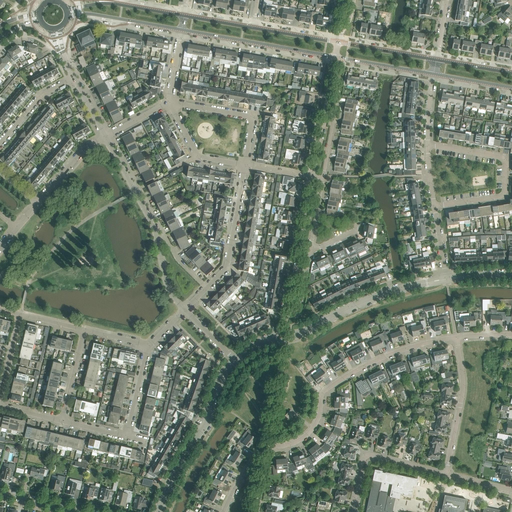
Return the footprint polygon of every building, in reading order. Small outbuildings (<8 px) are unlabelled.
[(215,7),(221,8),(222,0),(213,0),(213,1),(216,2),(216,7),(215,7)] [(222,0),(221,8),(227,9),(227,5),(227,4),(231,4),(231,0),(222,0)] [(233,10),(238,11),(240,2),(234,1),(234,0),(231,0),(231,4),(234,5),(233,10)] [(245,3),(240,2),(238,11),(244,12),(245,7),(250,8),(251,1),(246,0),(245,3)] [(322,9),(322,6),(328,7),(329,1),(323,0),(315,0),(315,4),(316,4),(315,8),(322,9)] [(272,5),(263,3),(262,12),(265,12),(264,16),(270,17),(272,5)] [(420,4),(419,9),(420,9),(432,11),(432,12),(433,12),(435,13),(435,10),(433,10),(432,10),(432,9),(433,8),(433,7),(433,6),(420,4)] [(281,6),(272,5),(270,17),(275,18),(276,12),(279,13),(281,6)] [(281,6),(279,13),(283,13),(282,15),(282,19),(281,19),(287,20),(289,11),(289,8),(281,6)] [(504,22),(508,18),(511,13),(511,8),(510,7),(506,11),(504,9),(500,14),(499,13),(497,16),(504,22)] [(294,12),(289,11),(287,20),(293,21),(294,15),(297,16),(298,9),(295,9),(294,12)] [(299,22),(304,23),(307,11),(298,9),(297,16),(300,16),(299,22)] [(420,9),(418,18),(424,19),(425,15),(431,16),(431,15),(432,14),(431,13),(432,12),(432,11),(420,9)] [(306,12),(304,23),(310,24),(311,18),(314,19),(315,12),(312,12),(312,13),(306,12)] [(318,13),(315,12),(314,19),(317,19),(316,25),(322,26),(323,17),(318,16),(318,13)] [(328,21),(331,22),(332,15),(329,15),(329,18),(323,17),(322,26),(327,27),(328,21)] [(455,18),(455,21),(461,22),(460,25),(468,27),(469,23),(467,23),(468,17),(465,17),(456,15),(456,16),(455,17),(455,18)] [(368,25),(367,28),(370,28),(369,35),(375,36),(377,26),(371,25),(371,22),(368,21),(368,25)] [(377,26),(375,36),(381,37),(382,30),(385,31),(386,25),(383,24),(383,27),(377,26)] [(411,29),(410,35),(413,36),(412,42),(418,43),(419,34),(419,31),(414,30),(411,29)] [(81,43),(75,46),(79,53),(86,50),(83,44),(93,40),(89,31),(88,31),(88,30),(84,31),(85,33),(77,36),(81,43)] [(419,34),(418,43),(424,44),(425,38),(428,38),(429,32),(426,32),(425,35),(419,34)] [(117,37),(115,45),(118,46),(119,46),(119,42),(124,43),(126,34),(120,33),(120,37),(117,37)] [(102,34),(101,44),(110,46),(112,36),(102,34)] [(135,45),(135,47),(140,48),(140,47),(143,48),(144,41),(141,41),(142,37),(143,37),(137,36),(135,45)] [(458,50),(459,44),(460,41),(454,40),(454,37),(451,36),(450,42),(453,43),(452,49),(458,50)] [(152,48),(154,39),(148,38),(147,42),(144,41),(143,48),(146,48),(147,47),(152,48)] [(460,38),(460,41),(459,44),(462,44),(461,51),(467,52),(469,42),(463,41),(464,38),(460,38)] [(474,46),(477,47),(479,41),(475,40),(475,43),(469,42),(467,52),(473,53),(474,46)] [(170,42),(164,41),(163,49),(162,53),(171,54),(172,45),(169,44),(170,42)] [(479,41),(477,47),(481,48),(480,54),(485,55),(487,46),(481,45),(482,41),(479,41)] [(23,47),(24,54),(25,57),(30,55),(30,53),(33,44),(30,43),(29,43),(30,44),(29,44),(27,44),(26,47),(23,47)] [(492,50),(496,50),(497,44),(494,43),(493,47),(487,46),(485,55),(491,56),(492,50)] [(33,44),(30,53),(36,55),(36,54),(37,57),(42,54),(40,50),(38,49),(38,47),(36,47),(37,46),(37,45),(33,44)] [(500,45),(497,44),(496,50),(499,51),(498,57),(504,58),(505,49),(499,48),(500,45)] [(12,47),(19,58),(24,54),(23,47),(22,47),(18,47),(17,45),(16,46),(15,46),(15,45),(12,47)] [(6,55),(6,56),(11,60),(12,58),(15,62),(19,59),(19,58),(12,47),(9,49),(9,50),(10,50),(8,51),(8,52),(9,53),(8,53),(6,55)] [(210,49),(205,48),(203,56),(202,60),(211,62),(212,53),(213,51),(210,51),(210,49)] [(211,62),(210,66),(213,66),(214,65),(214,61),(220,62),(220,59),(222,51),(216,50),(215,54),(212,53),(211,62)] [(240,58),(237,58),(238,54),(238,53),(232,52),(231,61),(236,62),(235,64),(239,64),(240,58)] [(238,66),(247,68),(249,55),(243,54),(243,55),(244,55),(243,59),(240,58),(239,64),(238,66)] [(78,58),(79,62),(80,62),(80,63),(79,63),(80,65),(81,65),(82,68),(87,66),(83,56),(78,58)] [(266,69),(267,63),(264,62),(265,59),(266,58),(260,57),(258,69),(263,70),(263,69),(266,69)] [(0,65),(3,68),(6,71),(10,67),(7,64),(9,62),(4,58),(2,60),(1,59),(0,60),(0,65)] [(270,64),(267,63),(266,69),(270,70),(270,68),(275,69),(277,60),(271,59),(271,60),(270,64)] [(155,65),(153,65),(152,70),(162,72),(163,70),(164,71),(165,67),(162,66),(163,63),(156,62),(155,65)] [(295,68),(292,67),(293,63),(293,64),(293,63),(287,62),(286,71),(291,72),(291,74),(294,74),(295,68)] [(95,64),(86,68),(90,78),(103,72),(99,65),(96,66),(95,64)] [(302,78),(303,74),(304,65),(298,64),(299,64),(298,68),(295,68),(294,74),(293,77),(302,78)] [(54,65),(49,68),(54,77),(59,74),(54,65)] [(318,78),(321,79),(322,73),(319,72),(320,68),(321,68),(315,67),(313,76),(318,77),(318,78)] [(49,79),(54,77),(49,68),(44,70),(49,79)] [(44,70),(39,73),(44,82),(49,79),(44,70)] [(103,72),(90,78),(94,87),(96,87),(95,86),(103,83),(103,81),(106,79),(103,72)] [(40,84),(44,82),(39,73),(35,75),(40,84)] [(348,73),(347,78),(345,77),(344,80),(344,83),(343,85),(353,87),(355,78),(351,77),(352,73),(348,73)] [(40,84),(35,75),(29,78),(30,79),(34,87),(40,84)] [(353,87),(360,88),(363,75),(359,75),(359,78),(355,78),(353,87)] [(366,76),(363,75),(360,88),(368,90),(369,80),(365,79),(366,76)] [(376,84),(377,78),(374,77),(373,81),(369,80),(368,90),(375,91),(375,88),(377,88),(378,84),(376,84)] [(406,83),(405,87),(418,89),(419,83),(416,83),(417,80),(408,78),(407,83),(406,83)] [(103,83),(95,86),(96,87),(100,96),(112,90),(108,81),(103,83)] [(152,87),(152,90),(157,94),(158,88),(160,88),(160,83),(150,81),(149,87),(152,87)] [(179,84),(177,91),(180,91),(180,93),(186,94),(187,84),(182,83),(182,84),(179,84)] [(31,92),(30,91),(30,92),(23,86),(23,85),(19,90),(27,96),(31,92)] [(136,92),(138,94),(143,103),(148,101),(143,92),(141,89),(136,92)] [(152,97),(157,94),(152,90),(149,92),(148,89),(143,92),(148,101),(153,98),(152,97)] [(441,102),(448,104),(450,94),(446,94),(446,90),(443,89),(441,102)] [(23,100),(27,96),(19,90),(15,94),(23,100)] [(112,90),(100,96),(104,105),(105,105),(105,104),(113,101),(111,96),(114,94),(112,90)] [(306,92),(300,91),(299,95),(301,95),(301,98),(300,98),(299,102),(304,103),(312,105),(313,97),(306,96),(306,92)] [(453,95),(450,94),(448,104),(455,105),(457,92),(454,91),(453,95)] [(262,97),(260,107),(266,108),(266,105),(272,106),(273,105),(274,101),(267,99),(268,93),(263,92),(262,97)] [(462,110),(462,106),(464,97),(460,96),(461,93),(457,92),(455,105),(460,106),(459,109),(462,110)] [(69,93),(64,96),(69,105),(74,102),(69,93)] [(23,100),(15,94),(12,98),(20,104),(23,100)] [(138,94),(133,97),(138,106),(143,103),(138,94)] [(464,107),(471,108),(474,95),(471,95),(470,98),(466,97),(464,107)] [(477,96),(474,95),(471,108),(478,109),(480,100),(476,99),(477,96)] [(64,96),(59,98),(64,107),(69,105),(64,96)] [(133,109),(138,106),(133,97),(128,100),(133,109)] [(484,101),(480,100),(478,109),(486,111),(488,98),(485,97),(484,101)] [(16,109),(20,104),(12,98),(8,102),(16,109)] [(59,110),(64,107),(59,98),(54,101),(54,102),(55,101),(59,109),(59,110)] [(491,98),(488,98),(486,111),(493,112),(495,103),(491,102),(491,98)] [(105,105),(109,114),(119,110),(114,100),(113,101),(105,104),(105,105)] [(345,104),(344,108),(355,110),(356,106),(358,106),(358,102),(346,100),(346,104),(345,104)] [(495,113),(502,114),(504,101),(501,100),(501,104),(497,103),(495,113)] [(508,102),(504,101),(502,114),(509,115),(511,106),(507,105),(508,102)] [(16,109),(8,102),(5,106),(13,113),(16,109)] [(9,117),(13,113),(5,106),(1,110),(9,117)] [(47,106),(43,110),(51,117),(55,113),(54,112),(47,106)] [(299,118),(301,118),(301,117),(309,119),(311,111),(305,110),(306,107),(297,106),(295,117),(297,117),(297,118),(299,118)] [(344,113),(343,117),(355,119),(356,114),(355,114),(355,110),(344,108),(344,113)] [(414,115),(415,110),(402,108),(401,114),(402,118),(409,118),(409,115),(414,115)] [(9,117),(1,110),(0,111),(0,116),(5,121),(9,117)] [(43,110),(40,114),(47,121),(51,117),(43,110)] [(123,119),(119,110),(109,114),(114,123),(123,119)] [(40,114),(36,119),(44,125),(47,121),(40,114)] [(162,118),(160,114),(150,120),(155,128),(157,127),(158,127),(166,122),(164,117),(162,118)] [(265,117),(264,122),(274,124),(275,119),(276,119),(277,119),(278,116),(277,115),(276,115),(273,114),(273,115),(270,114),(270,117),(265,117)] [(342,121),(341,125),(353,127),(353,123),(355,123),(355,119),(343,117),(343,121),(342,121)] [(401,118),(401,122),(405,121),(405,127),(414,127),(414,121),(409,121),(409,118),(402,118),(401,118)] [(36,119),(32,123),(40,129),(44,125),(36,119)] [(293,124),(292,127),(293,128),(294,128),(293,132),(307,134),(308,127),(304,126),(301,126),(302,122),(294,120),(294,124),(293,124)] [(158,127),(160,132),(169,127),(166,122),(158,127)] [(32,123),(29,127),(37,133),(40,129),(32,123)] [(85,123),(80,126),(85,135),(90,132),(85,123)] [(352,131),(353,127),(341,125),(341,130),(340,134),(352,136),(353,131),(352,131)] [(439,137),(448,139),(449,129),(450,126),(444,125),(444,129),(443,132),(440,131),(439,137)] [(80,137),(85,135),(80,126),(76,128),(80,137)] [(29,127),(25,131),(33,138),(37,133),(29,127)] [(172,132),(169,127),(160,132),(163,137),(172,132)] [(75,140),(80,137),(76,128),(70,131),(71,132),(75,140)] [(25,131),(22,135),(30,142),(33,138),(25,131)] [(174,133),(173,133),(172,132),(163,137),(165,141),(176,136),(174,133)] [(126,147),(135,142),(131,133),(122,137),(126,147)] [(476,135),(474,145),(480,146),(481,146),(482,136),(481,136),(482,134),(476,133),(476,135)] [(22,135),(18,139),(26,146),(30,142),(22,135)] [(303,140),(303,137),(302,137),(298,136),(290,135),(289,139),(295,140),(294,143),(296,144),(295,148),(304,149),(306,141),(303,140)] [(177,139),(176,136),(165,141),(168,146),(177,141),(176,140),(177,139)] [(483,137),(482,136),(481,146),(487,147),(489,138),(483,137)] [(62,141),(70,148),(74,143),(73,143),(66,137),(67,137),(66,137),(62,141)] [(339,141),(338,146),(349,148),(350,144),(351,144),(352,139),(340,137),(339,142),(339,141)] [(18,139),(15,143),(23,150),(26,146),(18,139)] [(67,152),(70,148),(62,141),(59,145),(67,152)] [(170,151),(179,146),(177,141),(168,146),(170,151)] [(135,142),(126,147),(130,156),(131,156),(131,155),(139,152),(139,150),(139,149),(140,148),(139,146),(138,145),(137,146),(135,142)] [(15,143),(11,147),(19,154),(23,150),(15,143)] [(55,149),(63,156),(67,152),(59,145),(55,149)] [(182,151),(179,146),(170,151),(173,156),(182,151)] [(338,150),(337,154),(349,156),(349,152),(348,152),(349,148),(338,146),(337,150),(338,150)] [(11,147),(8,151),(15,158),(19,154),(11,147)] [(60,160),(63,156),(55,149),(52,154),(60,160)] [(300,152),(286,149),(285,158),(293,160),(292,164),(294,164),(301,165),(303,156),(300,156),(300,152)] [(8,151),(4,156),(12,162),(15,158),(8,151)] [(145,160),(141,151),(131,155),(131,156),(136,165),(145,160)] [(182,151),(173,156),(176,160),(174,161),(176,165),(185,160),(183,156),(185,156),(182,151)] [(48,158),(56,164),(60,160),(52,154),(48,158)] [(262,160),(262,163),(264,164),(265,161),(268,161),(269,156),(258,154),(257,160),(262,160)] [(336,158),(335,163),(346,165),(347,161),(348,161),(349,156),(337,154),(336,158)] [(12,162),(4,156),(1,160),(8,166),(12,162)] [(52,168),(56,164),(48,158),(45,162),(52,168)] [(149,170),(145,160),(136,165),(140,174),(150,169),(149,170)] [(41,166),(49,173),(52,168),(45,162),(41,166)] [(345,169),(346,165),(335,163),(334,167),(335,167),(334,172),(346,174),(346,169),(345,169)] [(416,170),(416,164),(407,165),(407,170),(403,171),(403,176),(412,176),(412,175),(411,170),(416,170)] [(45,177),(49,173),(41,166),(38,170),(45,177)] [(187,177),(192,178),(194,168),(189,167),(188,172),(185,171),(184,174),(187,174),(187,177)] [(141,174),(146,183),(155,179),(150,169),(140,174),(141,174)] [(34,174),(42,181),(45,177),(38,170),(34,174)] [(256,175),(255,175),(254,180),(264,182),(265,173),(257,172),(256,175)] [(232,174),(226,173),(224,184),(230,184),(229,186),(234,187),(236,177),(231,176),(232,174)] [(38,185),(42,181),(34,174),(31,178),(38,185)] [(294,182),(294,178),(283,176),(282,185),(286,185),(285,189),(286,190),(291,191),(292,192),(293,192),(294,192),(296,192),(298,184),(294,183),(294,182)] [(38,185),(31,178),(27,182),(35,189),(38,185)] [(414,179),(404,179),(406,191),(410,190),(418,189),(418,183),(415,184),(414,179)] [(331,184),(330,189),(341,191),(342,187),(343,187),(344,182),(339,181),(332,180),(332,184),(331,184)] [(161,192),(156,182),(147,187),(152,196),(153,196),(161,192)] [(341,195),(341,191),(330,189),(329,193),(330,193),(329,197),(341,199),(342,195),(341,195)] [(161,192),(153,196),(157,205),(166,201),(170,199),(168,195),(164,197),(162,191),(161,192)] [(294,207),(295,198),(292,198),(293,195),(279,192),(278,198),(285,199),(284,205),(294,207)] [(227,200),(226,200),(226,197),(220,196),(220,199),(217,199),(216,204),(226,206),(227,200)] [(328,201),(327,206),(338,208),(339,204),(340,204),(341,199),(329,197),(329,201),(328,201)] [(157,205),(161,214),(172,209),(170,210),(166,201),(157,205)] [(338,212),(338,208),(327,206),(327,210),(326,214),(338,217),(339,212),(338,212)] [(278,207),(277,210),(278,211),(278,214),(277,219),(281,220),(287,221),(288,221),(291,222),(293,213),(288,212),(287,212),(287,210),(287,209),(278,207)] [(482,217),(488,216),(486,207),(481,208),(479,208),(480,213),(482,213),(482,217)] [(473,209),(475,218),(480,217),(482,217),(482,213),(480,213),(479,208),(473,209)] [(172,209),(161,214),(162,214),(163,214),(167,223),(176,219),(179,217),(176,211),(173,213),(172,209)] [(449,217),(446,217),(447,226),(459,224),(459,222),(458,212),(452,213),(449,214),(449,217)] [(180,228),(176,219),(167,223),(171,232),(181,227),(180,228)] [(287,227),(288,224),(279,223),(278,229),(281,230),(280,235),(288,236),(289,231),(290,231),(290,228),(287,227)] [(375,225),(368,223),(368,227),(365,226),(364,230),(364,231),(363,231),(364,231),(364,232),(374,233),(375,228),(374,228),(375,225)] [(172,232),(177,241),(186,237),(181,227),(171,232),(172,232)] [(425,231),(417,233),(414,233),(415,237),(412,237),(413,242),(416,241),(424,240),(423,237),(426,237),(425,231)] [(363,234),(363,237),(366,238),(367,238),(367,241),(367,243),(371,244),(372,239),(373,239),(374,233),(364,232),(364,233),(363,234)] [(219,243),(220,238),(210,236),(209,242),(209,243),(210,245),(219,246),(219,243)] [(181,250),(190,246),(186,237),(177,241),(181,250)] [(288,243),(282,242),(282,241),(282,238),(272,237),(271,244),(278,245),(277,248),(282,249),(286,250),(288,243)] [(366,251),(365,247),(364,248),(361,241),(358,243),(357,240),(354,242),(352,242),(357,254),(358,255),(366,251)] [(348,247),(345,249),(348,255),(349,257),(357,254),(352,242),(351,243),(350,243),(347,245),(348,247)] [(195,250),(193,247),(185,253),(192,261),(200,255),(202,253),(199,250),(198,250),(197,249),(195,250)] [(336,250),(341,261),(348,258),(347,256),(348,255),(345,249),(342,250),(341,247),(340,248),(338,249),(337,250),(336,249),(336,250)] [(332,255),(329,256),(332,263),(333,265),(337,263),(341,261),(336,250),(335,250),(334,251),(334,250),(334,251),(331,252),(332,255)] [(503,251),(498,252),(498,260),(504,260),(503,257),(506,257),(506,251),(503,251)] [(423,257),(426,269),(428,268),(428,266),(431,266),(430,263),(435,262),(434,255),(429,256),(428,253),(427,252),(423,253),(422,253),(423,257)] [(275,256),(274,261),(284,263),(285,257),(283,257),(284,254),(277,253),(277,256),(275,256)] [(206,262),(200,255),(192,261),(199,269),(206,262)] [(320,257),(324,266),(325,269),(331,266),(329,264),(332,263),(329,256),(326,257),(325,255),(322,256),(322,257),(321,257),(320,257)] [(420,268),(418,258),(417,255),(409,257),(410,260),(408,261),(410,267),(414,266),(415,271),(417,271),(417,268),(420,268)] [(313,264),(312,264),(311,273),(320,268),(324,266),(320,257),(319,258),(318,258),(315,260),(316,262),(315,263),(313,264)] [(206,262),(199,269),(200,268),(207,276),(214,269),(210,264),(213,262),(210,259),(206,262)] [(376,267),(377,270),(380,279),(386,277),(385,274),(389,272),(390,272),(387,266),(383,268),(382,265),(376,267)] [(377,270),(372,272),(375,281),(380,279),(377,270)] [(372,272),(367,274),(370,283),(375,281),(372,272)] [(237,274),(233,278),(240,285),(243,288),(248,282),(246,281),(242,279),(241,278),(237,274)] [(255,285),(257,286),(258,283),(257,282),(258,278),(249,274),(247,277),(253,281),(256,282),(255,285)] [(361,274),(356,276),(360,286),(365,284),(362,276),(361,274)] [(367,274),(362,276),(365,284),(370,283),(367,274)] [(350,278),(351,280),(354,288),(360,286),(356,276),(350,278)] [(231,278),(228,281),(237,289),(240,285),(233,278),(232,279),(231,278)] [(349,290),(354,288),(351,280),(346,282),(349,290)] [(227,284),(225,285),(235,295),(238,291),(237,289),(228,281),(226,283),(227,284)] [(344,293),(349,290),(346,282),(340,285),(344,293)] [(334,285),(335,287),(339,295),(344,293),(340,285),(339,283),(334,285)] [(225,285),(222,289),(231,299),(235,295),(225,285)] [(334,298),(339,295),(335,287),(330,290),(334,298)] [(228,303),(231,299),(222,289),(218,293),(225,300),(228,303)] [(324,290),(319,292),(320,295),(324,303),(329,300),(325,292),(324,290)] [(330,290),(325,292),(329,300),(334,298),(330,290)] [(228,303),(225,300),(218,293),(214,297),(221,304),(224,307),(228,303)] [(320,295),(315,297),(320,305),(324,303),(320,295)] [(214,297),(210,301),(217,308),(221,304),(214,297)] [(314,308),(320,305),(315,297),(310,300),(311,301),(309,301),(308,305),(310,307),(313,306),(314,308)] [(214,312),(217,308),(210,301),(206,305),(207,306),(205,308),(214,317),(216,314),(214,312)] [(277,305),(267,304),(266,309),(268,310),(268,313),(270,313),(270,314),(273,315),(274,311),(276,311),(277,305)] [(496,326),(496,316),(491,316),(491,312),(487,312),(487,318),(490,319),(490,325),(496,326)] [(496,316),(496,326),(502,326),(502,319),(505,320),(506,313),(496,312),(496,316)] [(474,317),(469,317),(470,327),(476,326),(475,320),(478,319),(478,313),(474,313),(474,317)] [(254,316),(259,328),(264,326),(260,317),(259,314),(258,314),(257,314),(255,315),(254,316)] [(469,314),(459,314),(460,321),(463,321),(464,327),(470,327),(469,317),(469,314)] [(265,315),(260,317),(264,326),(269,324),(269,325),(272,323),(269,316),(266,317),(265,315)] [(254,316),(249,319),(254,330),(259,328),(254,316)] [(449,322),(447,316),(438,318),(439,322),(441,331),(447,330),(445,323),(449,322)] [(249,319),(244,321),(249,333),(254,330),(249,319)] [(435,332),(441,331),(439,322),(434,323),(433,319),(429,320),(430,326),(434,326),(435,332)] [(239,323),(240,326),(244,335),(249,333),(244,321),(239,323)] [(421,325),(416,327),(419,336),(424,334),(423,328),(426,327),(424,321),(420,322),(421,325)] [(3,322),(0,331),(0,332),(0,334),(8,336),(7,338),(8,338),(9,329),(7,329),(8,323),(3,322)] [(413,337),(419,336),(416,327),(411,328),(410,324),(406,325),(408,332),(411,331),(413,337)] [(227,328),(226,329),(234,337),(238,335),(239,337),(244,335),(240,326),(235,328),(233,329),(232,325),(227,328)] [(400,332),(395,333),(398,342),(404,340),(402,334),(405,333),(403,327),(399,328),(400,332)] [(188,336),(183,330),(180,333),(179,332),(175,336),(183,343),(187,339),(186,338),(188,336)] [(385,331),(383,332),(386,339),(387,339),(391,338),(393,344),(398,342),(395,333),(391,335),(389,331),(385,332),(385,331)] [(40,335),(37,334),(27,332),(26,337),(35,339),(38,340),(40,335)] [(384,340),(382,334),(373,338),(375,341),(378,350),(384,347),(381,341),(385,340),(384,340)] [(55,349),(58,339),(58,338),(56,338),(57,337),(53,336),(50,335),(46,351),(49,352),(50,348),(55,349)] [(175,336),(172,340),(179,347),(183,343),(175,336)] [(65,351),(69,352),(70,352),(71,347),(72,343),(73,341),(69,340),(69,341),(67,340),(67,341),(65,351)] [(172,340),(168,343),(175,351),(179,347),(172,340)] [(373,352),(378,350),(375,341),(370,343),(369,340),(365,341),(367,347),(370,346),(373,352)] [(165,348),(160,353),(166,356),(169,352),(173,357),(177,353),(175,351),(168,343),(164,347),(165,348)] [(353,347),(359,359),(365,356),(363,352),(362,350),(365,349),(362,343),(353,347)] [(354,362),(359,359),(353,347),(345,351),(346,352),(348,357),(351,356),(354,362)] [(121,350),(114,349),(112,358),(118,360),(121,350)] [(124,361),(123,363),(128,365),(131,353),(129,352),(129,351),(127,350),(126,350),(126,351),(124,361)] [(448,356),(447,352),(447,350),(440,351),(442,364),(447,363),(447,364),(451,363),(450,358),(450,356),(448,356)] [(134,353),(135,352),(132,351),(131,351),(131,352),(131,353),(128,365),(137,367),(139,358),(136,357),(137,354),(135,354),(135,353),(134,353)] [(433,354),(430,355),(433,366),(442,364),(440,351),(433,353),(433,354)] [(336,361),(341,369),(346,366),(342,360),(345,359),(342,353),(338,355),(340,359),(336,361)] [(165,366),(167,357),(160,355),(159,359),(156,358),(155,363),(165,366)] [(424,355),(417,357),(420,365),(421,367),(425,366),(425,368),(431,366),(428,356),(425,356),(424,355)] [(411,360),(408,361),(411,372),(417,370),(416,369),(416,367),(420,365),(417,357),(411,359),(411,360)] [(42,363),(41,363),(39,362),(31,360),(21,358),(20,365),(29,367),(30,361),(37,363),(36,369),(40,370),(42,363)] [(201,358),(199,364),(209,367),(210,362),(201,358)] [(341,369),(336,361),(332,364),(329,361),(326,363),(329,369),(332,367),(336,372),(341,369)] [(402,362),(396,364),(400,375),(404,373),(404,374),(410,372),(406,362),(403,363),(402,362)] [(199,364),(197,369),(207,372),(209,367),(199,364)] [(390,368),(387,370),(391,380),(396,378),(396,376),(400,375),(396,364),(389,367),(390,368)] [(318,374),(323,381),(328,377),(324,372),(327,370),(323,365),(319,367),(322,371),(318,374)] [(19,367),(17,374),(27,376),(29,377),(35,378),(37,378),(38,379),(40,372),(35,371),(34,376),(27,375),(28,369),(19,367)] [(191,372),(195,374),(205,377),(207,372),(197,369),(193,367),(191,372)] [(381,370),(375,373),(380,383),(384,381),(384,383),(389,380),(385,370),(382,372),(381,370)] [(323,381),(318,374),(313,377),(311,373),(308,376),(312,381),(314,379),(318,385),(323,381)] [(369,378),(366,380),(372,391),(371,391),(372,392),(374,396),(377,394),(374,388),(380,385),(380,383),(375,373),(368,377),(369,378)] [(17,374),(16,379),(26,381),(28,382),(29,377),(27,376),(17,374)] [(118,381),(128,383),(129,377),(119,374),(119,375),(120,375),(118,381)] [(203,382),(205,377),(195,374),(194,379),(203,382)] [(203,382),(194,379),(192,384),(201,388),(203,382)] [(361,380),(355,384),(356,385),(357,406),(362,405),(361,395),(367,391),(369,394),(372,392),(371,391),(365,380),(362,382),(361,380)] [(189,383),(187,388),(200,393),(201,388),(192,384),(189,383)] [(150,384),(149,390),(159,392),(162,393),(163,387),(160,387),(150,384)] [(448,384),(448,385),(442,384),(441,391),(442,391),(441,395),(449,395),(450,392),(451,392),(452,393),(452,392),(452,391),(453,384),(448,384)] [(198,398),(200,393),(187,388),(185,388),(184,393),(188,394),(198,398)] [(157,398),(159,392),(149,390),(147,396),(157,398)] [(196,403),(198,398),(188,394),(186,399),(196,403)] [(335,397),(335,403),(345,403),(345,402),(345,398),(350,398),(350,394),(342,394),(340,394),(341,394),(341,397),(340,397),(335,397)] [(449,395),(441,395),(441,398),(440,405),(450,406),(451,400),(451,399),(450,399),(449,399),(449,395)] [(147,398),(145,404),(155,406),(156,400),(157,400),(147,397),(146,398),(147,398)] [(79,411),(82,401),(76,399),(76,402),(75,407),(74,409),(74,410),(74,411),(78,412),(78,411),(79,411)] [(196,403),(186,399),(185,404),(194,408),(196,403)] [(54,402),(53,402),(43,400),(42,405),(52,408),(53,408),(54,402)] [(96,404),(91,403),(89,413),(90,414),(90,415),(96,417),(100,403),(97,403),(96,404)] [(335,403),(335,409),(340,409),(341,409),(341,413),(347,414),(347,409),(348,409),(348,403),(345,403),(335,403)] [(192,413),(194,408),(185,404),(184,407),(182,406),(181,407),(180,409),(180,410),(181,410),(180,411),(189,416),(191,413),(192,413)] [(108,412),(120,414),(121,409),(112,407),(109,406),(107,411),(108,412)] [(511,410),(509,410),(509,407),(501,406),(501,411),(506,412),(506,413),(509,414),(508,418),(511,419),(511,418),(511,410)] [(154,411),(144,409),(143,414),(152,417),(155,417),(156,412),(154,411)] [(177,410),(173,417),(175,418),(187,425),(190,420),(188,419),(189,416),(180,412),(180,411),(177,410)] [(285,416),(289,420),(290,419),(291,418),(292,417),(293,416),(294,415),(295,414),(291,410),(285,416)] [(448,419),(449,413),(439,411),(437,418),(437,421),(445,423),(445,420),(447,420),(448,420),(448,419)] [(107,417),(119,420),(120,414),(108,412),(107,417)] [(334,414),(332,420),(342,423),(343,418),(346,419),(347,414),(341,413),(340,412),(340,413),(341,413),(340,416),(338,416),(334,414)] [(105,425),(114,428),(114,424),(118,425),(119,420),(107,417),(105,425)] [(175,418),(173,423),(176,424),(184,430),(187,425),(175,418)] [(332,420),(330,425),(335,427),(336,427),(335,431),(334,430),(335,431),(341,434),(343,429),(343,428),(345,424),(342,423),(332,420)] [(17,435),(17,432),(19,422),(14,421),(12,430),(11,433),(17,435)] [(445,423),(437,421),(436,425),(434,432),(445,434),(446,428),(446,427),(446,426),(444,426),(445,423)] [(182,434),(184,430),(176,424),(173,429),(182,434)] [(138,433),(138,434),(148,436),(148,434),(150,427),(140,425),(139,430),(138,433)] [(350,439),(358,441),(358,440),(359,439),(362,440),(365,427),(360,426),(359,430),(353,429),(352,434),(351,434),(350,439)] [(372,439),(373,439),(374,440),(374,439),(374,438),(377,438),(379,431),(376,430),(368,427),(367,432),(368,433),(366,438),(372,439)] [(182,434),(173,429),(170,434),(179,439),(180,440),(182,436),(181,436),(182,434)] [(249,435),(246,439),(253,445),(257,440),(251,436),(253,433),(248,429),(246,433),(249,435)] [(328,430),(324,435),(333,441),(335,442),(338,441),(338,438),(341,434),(335,431),(333,434),(332,433),(328,430)] [(396,440),(395,445),(401,446),(402,447),(402,446),(403,445),(406,446),(408,438),(405,437),(405,434),(398,432),(397,435),(395,439),(396,440)] [(511,447),(511,439),(511,440),(510,440),(511,436),(500,434),(497,433),(496,438),(499,439),(502,439),(502,440),(507,441),(506,446),(510,447),(511,447)] [(57,448),(57,449),(62,450),(63,447),(65,435),(62,434),(62,435),(60,435),(60,436),(57,448)] [(176,444),(179,439),(170,434),(167,438),(176,444)] [(324,435),(321,440),(325,443),(326,443),(324,446),(323,445),(323,446),(324,447),(329,451),(332,447),(330,445),(333,441),(324,435)] [(385,448),(386,448),(387,448),(387,446),(390,447),(392,439),(389,438),(382,436),(381,441),(380,441),(379,446),(385,448)] [(176,444),(167,438),(165,443),(174,448),(176,444)] [(433,438),(431,445),(432,445),(431,448),(439,450),(440,447),(441,447),(442,448),(442,447),(442,446),(443,440),(433,438)] [(79,440),(77,450),(82,452),(85,440),(81,439),(81,440),(79,440)] [(92,452),(95,440),(90,439),(89,442),(86,442),(84,450),(92,452)] [(249,449),(253,445),(246,439),(243,443),(239,441),(237,444),(242,448),(244,445),(249,449)] [(98,454),(100,442),(95,440),(92,452),(98,454)] [(414,455),(415,455),(416,453),(419,454),(421,446),(421,445),(418,444),(419,441),(415,440),(415,442),(410,440),(410,443),(410,444),(409,449),(408,448),(407,453),(414,455)] [(100,442),(98,453),(103,455),(103,452),(106,443),(100,442)] [(350,444),(349,444),(344,442),(340,448),(343,448),(344,446),(346,446),(345,449),(344,457),(349,458),(349,459),(354,460),(355,453),(355,452),(355,451),(353,451),(354,448),(349,447),(350,444)] [(171,453),(174,448),(165,443),(162,448),(171,453)] [(317,444),(313,447),(319,456),(323,452),(325,454),(329,451),(324,447),(321,449),(320,448),(317,444)] [(171,453),(162,448),(159,446),(157,451),(159,452),(168,458),(170,458),(171,455),(170,455),(171,453)] [(236,452),(233,456),(241,461),(244,456),(239,453),(240,450),(235,446),(233,450),(236,452)] [(313,447),(308,451),(311,455),(312,456),(309,458),(309,457),(308,457),(309,458),(312,464),(316,461),(315,459),(319,456),(313,447)] [(439,450),(431,448),(430,451),(428,458),(433,460),(433,461),(438,462),(440,455),(440,454),(439,454),(438,453),(439,450)] [(498,449),(498,452),(503,453),(503,456),(502,461),(505,461),(505,462),(506,462),(508,463),(509,463),(509,462),(511,462),(511,454),(505,453),(506,450),(498,449)] [(144,462),(145,456),(142,455),(143,452),(137,450),(135,460),(134,462),(143,464),(144,462)] [(166,462),(168,458),(159,452),(157,457),(166,462)] [(230,454),(225,462),(230,466),(232,463),(233,464),(238,466),(241,461),(233,456),(230,454)] [(303,454),(298,456),(302,466),(305,464),(308,470),(309,470),(314,468),(315,468),(314,466),(312,464),(309,458),(306,460),(305,458),(303,454)] [(291,464),(291,465),(293,472),(298,470),(297,467),(302,466),(298,456),(293,458),(295,463),(295,464),(292,465),(291,464)] [(166,462),(157,457),(154,462),(163,467),(164,465),(165,466),(167,463),(166,462)] [(287,459),(281,460),(282,470),(285,470),(286,475),(293,474),(293,472),(291,465),(288,466),(288,464),(287,459)] [(282,470),(281,460),(276,460),(276,467),(273,467),(273,465),(273,475),(277,475),(277,470),(282,470)] [(160,472),(163,467),(154,462),(151,466),(160,472)] [(8,468),(7,469),(3,468),(1,478),(8,480),(10,471),(14,472),(15,465),(9,463),(8,468)] [(351,471),(352,465),(342,463),(341,471),(340,474),(348,475),(349,472),(350,473),(351,473),(351,472),(351,471)] [(222,465),(218,473),(229,480),(232,475),(228,472),(227,471),(228,469),(222,465)] [(157,476),(160,472),(151,466),(148,471),(151,473),(150,475),(155,478),(156,476),(157,476)] [(507,481),(508,481),(510,481),(511,476),(509,476),(510,472),(507,471),(508,468),(499,466),(498,471),(500,471),(499,474),(502,474),(501,478),(501,479),(504,480),(507,481)] [(32,468),(30,476),(34,477),(38,478),(42,480),(43,476),(45,476),(46,477),(46,475),(47,475),(48,470),(41,469),(40,470),(32,468)] [(382,472),(375,470),(366,511),(392,511),(395,498),(400,499),(401,494),(404,494),(404,495),(411,497),(413,489),(412,489),(413,486),(416,487),(417,479),(385,473),(385,474),(382,473),(382,472)] [(218,473),(213,481),(218,484),(219,485),(221,482),(222,483),(226,485),(229,480),(218,473)] [(348,475),(340,474),(340,477),(339,477),(338,484),(348,486),(349,481),(350,480),(350,479),(349,479),(348,479),(348,475)] [(52,480),(50,488),(52,489),(52,490),(53,491),(56,491),(56,490),(58,491),(59,487),(63,488),(66,477),(60,476),(59,476),(58,477),(57,478),(57,481),(52,480)] [(142,485),(152,487),(153,481),(144,479),(142,485)] [(79,482),(79,484),(69,482),(66,494),(74,496),(75,496),(74,496),(76,489),(80,490),(82,482),(79,482)] [(84,489),(82,498),(90,500),(90,497),(93,498),(93,496),(97,497),(99,487),(97,487),(92,485),(90,486),(90,488),(89,488),(89,490),(84,489)] [(213,490),(211,495),(219,499),(222,494),(216,491),(218,488),(212,485),(210,489),(213,490)] [(268,497),(273,498),(274,497),(279,498),(280,491),(281,487),(273,486),(272,489),(270,489),(268,497)] [(110,492),(110,490),(102,488),(99,500),(107,502),(108,500),(111,501),(112,493),(110,492)] [(119,492),(116,504),(125,506),(127,498),(131,499),(133,492),(124,490),(124,493),(119,492)] [(343,500),(345,500),(346,499),(347,492),(342,491),(342,492),(336,491),(335,498),(335,502),(342,503),(343,500)] [(217,504),(219,499),(211,495),(209,499),(205,498),(204,502),(209,504),(211,502),(217,504)] [(463,511),(464,510),(465,510),(467,500),(444,495),(442,506),(443,506),(443,510),(439,509),(438,511),(463,511)] [(149,501),(143,500),(144,498),(135,496),(134,503),(135,504),(134,508),(141,510),(142,507),(147,508),(149,501)] [(284,505),(274,503),(273,507),(267,505),(265,511),(275,511),(276,511),(277,511),(279,510),(283,511),(284,505)]
